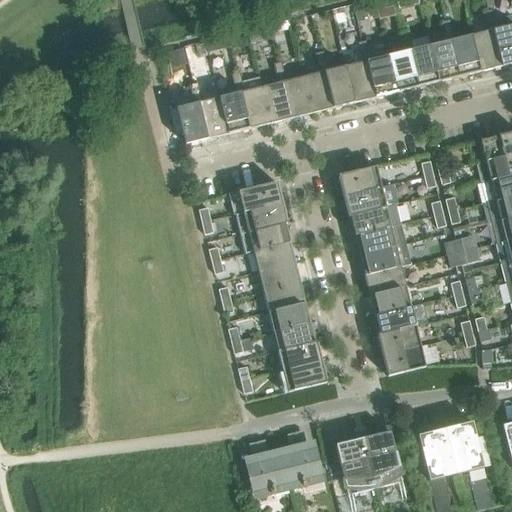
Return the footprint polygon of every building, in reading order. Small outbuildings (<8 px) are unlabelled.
[(385,0),(377,0),(373,1),(375,11),(388,8),(385,0)] [(492,11),(483,13),(485,23),(494,21),(492,11)] [(492,32),(496,31),(494,21),(485,23),(488,33),(471,37),(480,74),(501,68),(492,32)] [(289,22),(276,25),(278,33),(291,30),(289,22)] [(450,22),(441,24),(444,34),(452,32),(450,22)] [(268,27),(253,31),(256,43),(271,39),(268,27)] [(492,32),(501,68),(511,65),(511,27),(496,31),(492,32)] [(429,48),(427,37),(410,41),(408,32),(399,34),(402,44),(410,42),(412,52),(408,53),(417,89),(438,84),(429,48)] [(459,79),(450,42),(454,41),(452,32),(444,34),(446,43),(429,48),(438,84),(459,79)] [(233,36),(226,37),(228,46),(236,45),(233,36)] [(454,41),(450,42),(459,79),(480,74),(471,37),(454,41)] [(366,42),(357,45),(360,55),(368,52),(366,42)] [(410,42),(402,44),(404,54),(387,58),(396,94),(417,89),(408,53),(412,52),(410,42)] [(182,51),(167,55),(171,68),(185,65),(182,51)] [(362,64),(345,68),(354,105),(375,100),(366,63),(371,62),(368,52),(360,55),(362,64)] [(323,53),(315,55),(317,65),(326,63),(323,53)] [(371,62),(366,63),(375,100),(396,94),(387,58),(371,62)] [(281,63),(273,65),(275,75),(284,73),(281,63)] [(317,65),(320,75),(303,79),(312,115),(333,110),(324,74),(328,73),(326,63),(317,65)] [(328,73),(324,74),(333,110),(354,105),(345,68),(328,73)] [(275,75),(278,85),(261,89),(270,126),(291,120),(282,84),(286,83),(284,73),(275,75)] [(239,74),(231,76),(233,86),(242,84),(239,74)] [(286,83),(282,84),(291,120),(312,115),(303,79),(286,83)] [(197,84),(189,86),(191,96),(200,94),(197,84)] [(242,84),(233,86),(236,95),(219,99),(228,136),(249,131),(240,94),(244,93),(242,84)] [(244,93),(240,94),(249,131),(270,126),(261,89),(244,93)] [(200,94),(191,96),(194,106),(169,112),(175,136),(182,134),(185,147),(207,141),(198,105),(202,104),(200,94)] [(202,104),(198,105),(207,141),(228,136),(219,99),(202,104)] [(511,134),(480,143),(485,163),(511,156),(511,134)] [(511,156),(485,163),(475,166),(480,185),(490,182),(490,183),(511,177),(511,156)] [(444,160),(435,162),(438,175),(447,173),(444,160)] [(429,164),(420,166),(423,179),(432,176),(429,164)] [(376,168),(338,178),(343,199),(381,189),(376,168)] [(447,173),(438,175),(441,187),(450,185),(447,173)] [(432,176),(423,179),(426,191),(435,189),(432,176)] [(490,182),(480,185),(485,204),(485,205),(511,198),(511,177),(490,183),(490,182)] [(276,184),(230,196),(235,217),(281,205),(276,184)] [(381,189),(343,199),(348,219),(350,219),(349,218),(386,209),(397,206),(392,186),(381,189)] [(485,204),(480,206),(480,207),(482,207),(484,216),(490,218),(492,224),(492,225),(511,220),(511,198),(485,205),(485,204)] [(453,200),(445,202),(448,215),(457,212),(453,200)] [(439,204),(430,206),(433,218),(442,216),(439,204)] [(284,226),(286,226),(281,205),(235,217),(240,236),(284,225),(284,226)] [(386,209),(349,218),(350,219),(354,238),(391,229),(386,209)] [(210,223),(207,210),(198,212),(201,225),(210,223)] [(457,212),(448,215),(451,227),(460,225),(457,212)] [(442,216),(433,218),(436,231),(445,228),(442,216)] [(495,238),(496,243),(490,245),(490,247),(495,245),(505,243),(511,241),(511,220),(492,225),(492,224),(485,226),(485,227),(487,227),(489,236),(495,238)] [(213,235),(210,223),(201,225),(204,237),(213,235)] [(284,225),(240,236),(245,256),(253,254),(289,245),(284,226),(284,225)] [(391,229),(354,238),(359,258),(405,246),(400,226),(391,229)] [(460,241),(452,243),(455,255),(463,253),(460,241)] [(511,241),(505,243),(495,245),(500,265),(510,262),(511,261),(511,241)] [(452,243),(443,245),(446,258),(455,255),(452,243)] [(289,245),(253,254),(258,274),(294,265),(289,245)] [(405,246),(359,258),(364,278),(401,269),(410,266),(405,246)] [(217,250),(208,252),(211,264),(220,262),(217,250)] [(463,253),(455,255),(458,268),(466,266),(463,253)] [(455,255),(446,258),(449,270),(458,268),(455,255)] [(511,261),(510,262),(500,265),(505,285),(511,283),(511,261)] [(211,264),(214,277),(223,275),(220,262),(211,264)] [(294,265),(258,274),(263,294),(299,285),(294,265)] [(401,269),(364,278),(369,297),(405,288),(401,269)] [(473,280),(464,282),(468,294),(476,292),(473,280)] [(459,284),(450,286),(453,298),(462,296),(459,284)] [(299,285),(263,294),(268,314),(304,305),(299,285)] [(405,288),(369,297),(374,318),(410,309),(405,288)] [(227,290),(218,292),(221,304),(230,302),(227,290)] [(476,292),(468,294),(471,307),(479,305),(476,292)] [(462,296),(453,298),(456,310),(465,308),(462,296)] [(230,302),(221,304),(224,317),(233,315),(230,302)] [(304,305),(268,314),(272,334),(309,325),(304,305)] [(410,309),(374,318),(379,336),(379,337),(415,328),(410,309)] [(483,320),(474,322),(477,334),(486,332),(483,320)] [(469,323),(460,325),(463,338),(472,335),(469,323)] [(309,325),(272,334),(277,354),(316,344),(315,343),(313,344),(309,325)] [(379,336),(377,337),(382,357),(420,348),(415,328),(379,337),(379,336)] [(237,330),(228,332),(231,344),(240,342),(237,330)] [(486,332),(477,334),(480,345),(489,342),(486,332)] [(472,335),(463,338),(466,350),(475,348),(472,335)] [(231,344),(233,353),(234,357),(243,354),(240,342),(231,344)] [(316,344),(277,354),(282,374),(320,364),(316,344)] [(420,348),(382,357),(387,378),(425,369),(420,348)] [(490,352),(481,353),(482,366),(491,365),(490,352)] [(320,364),(282,374),(287,394),(326,385),(320,364)] [(246,369),(238,371),(241,384),(249,382),(246,369)] [(241,384),(244,396),(253,394),(249,382),(241,384)] [(471,424),(444,431),(455,476),(483,470),(471,424)] [(511,424),(501,428),(511,470),(511,424)] [(313,431),(290,433),(291,443),(314,440),(313,431)] [(444,431),(417,438),(428,483),(455,476),(444,431)] [(362,440),(375,490),(402,484),(389,434),(362,440)] [(362,440),(335,447),(347,497),(375,490),(362,440)] [(293,449),(279,453),(288,491),(304,487),(303,481),(318,478),(311,451),(307,452),(306,446),(302,447),(301,443),(292,445),(293,449)] [(252,460),(253,466),(249,467),(256,493),(270,489),(272,495),(288,491),(279,453),(264,457),(263,452),(254,454),(255,459),(252,460)]
